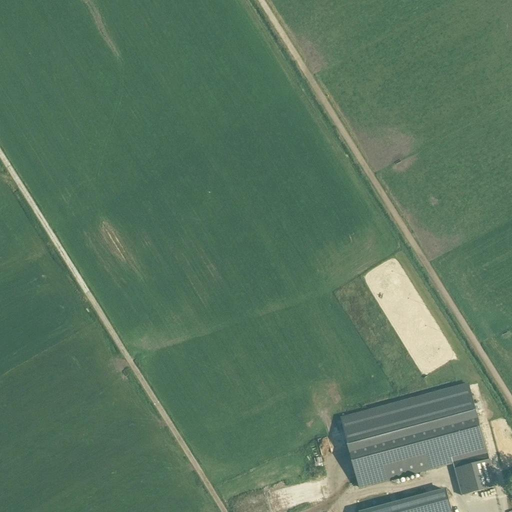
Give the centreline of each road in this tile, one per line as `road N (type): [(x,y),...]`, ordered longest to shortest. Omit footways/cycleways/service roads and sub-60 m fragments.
road 1 (track): [(259,0),(511,402)]
road 2 (track): [(226,511),(0,150)]
